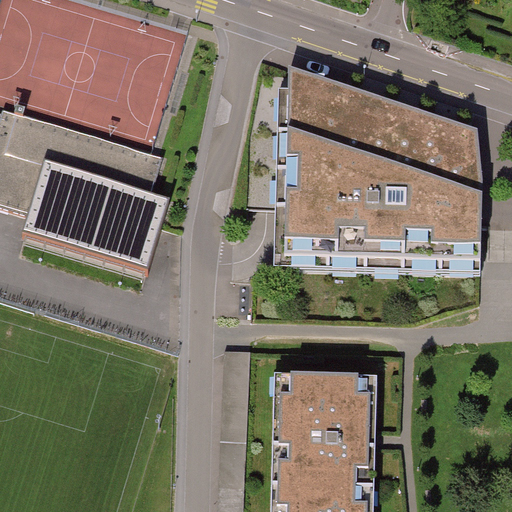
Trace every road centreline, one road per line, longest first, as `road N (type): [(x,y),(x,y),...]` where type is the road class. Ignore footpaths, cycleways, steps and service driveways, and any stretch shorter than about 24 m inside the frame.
road 1 (residential): [(198,511),(202,239),(255,13)]
road 2 (tertiary): [(373,49),(511,95)]
road 3 (tertiary): [(255,13),(373,49)]
